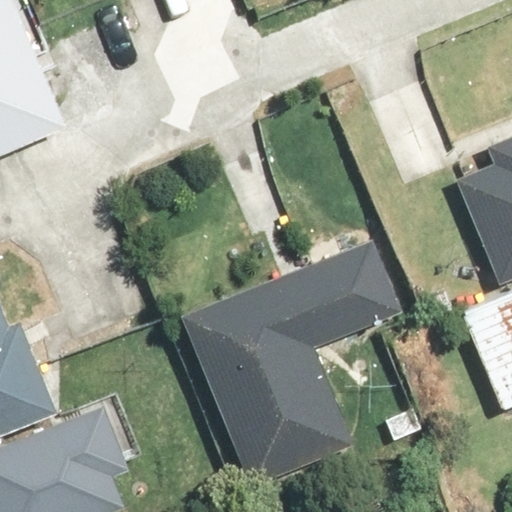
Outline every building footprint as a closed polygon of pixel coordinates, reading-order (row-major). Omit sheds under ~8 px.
[(11,0),(0,0),(0,142),(63,115),(11,0)] [(499,154),(456,171),(492,263),(511,255),(511,124),(491,133),(499,154)] [(365,229),(183,305),(254,476),(355,434),(311,330),(393,296),(365,229)] [(511,409),(511,282),(446,308),(489,418),(511,409)] [(0,288),(0,414),(52,395),(19,309),(8,309),(0,288)] [(103,398),(0,438),(0,511),(89,511),(131,496),(116,460),(126,456),(103,398)]
